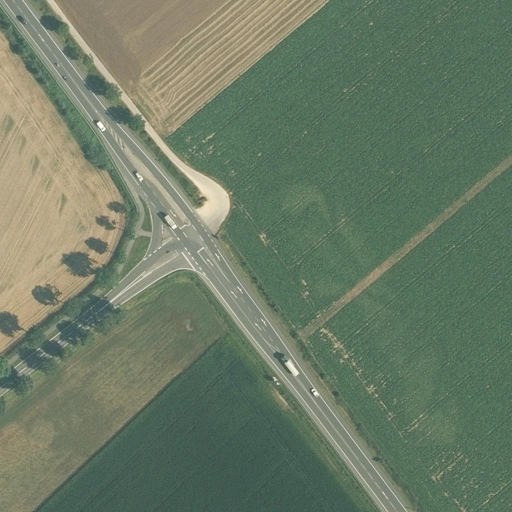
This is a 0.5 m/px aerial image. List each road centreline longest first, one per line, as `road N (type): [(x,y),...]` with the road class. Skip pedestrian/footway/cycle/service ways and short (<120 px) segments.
road 1 (primary): [(399,511),(195,236)]
road 2 (track): [(48,0),(161,146),(214,193)]
road 3 (primary): [(143,174),(13,0)]
road 4 (tertiary): [(0,389),(138,279)]
